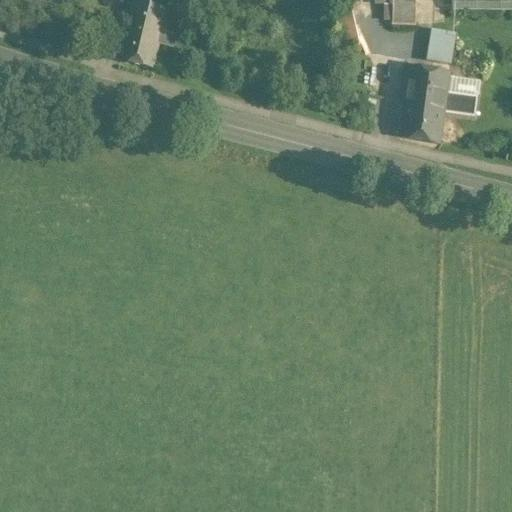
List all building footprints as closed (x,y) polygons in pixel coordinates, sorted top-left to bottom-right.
[(359,46),(348,0),(343,0),(334,2),(345,48),(359,46)] [(417,0),(393,0),(393,25),(416,26),(418,7),(417,0)] [(511,0),(452,0),(453,13),(511,13),(511,0)] [(168,11),(134,3),(127,32),(161,40),(162,35),(168,11)] [(182,14),(168,11),(162,35),(176,38),(182,14)] [(161,40),(127,32),(119,63),(154,71),(159,47),(161,40)] [(176,38),(162,35),(161,40),(159,47),(174,50),(177,38),(176,38)] [(454,39),(432,36),(428,62),(450,66),(454,39)] [(411,69),(401,139),(439,145),(444,116),(449,80),(449,76),(411,69)] [(449,80),(444,116),(475,120),(481,84),(449,80)]
